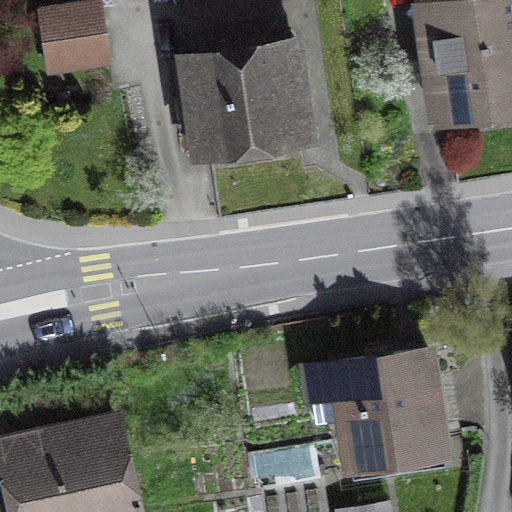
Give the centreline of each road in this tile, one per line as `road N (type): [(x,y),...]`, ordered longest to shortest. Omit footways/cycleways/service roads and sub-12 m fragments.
road 1 (secondary): [(511,228),(243,266)]
road 2 (secondary): [(0,342),(141,306),(243,266)]
road 3 (secondary): [(243,266),(46,280)]
